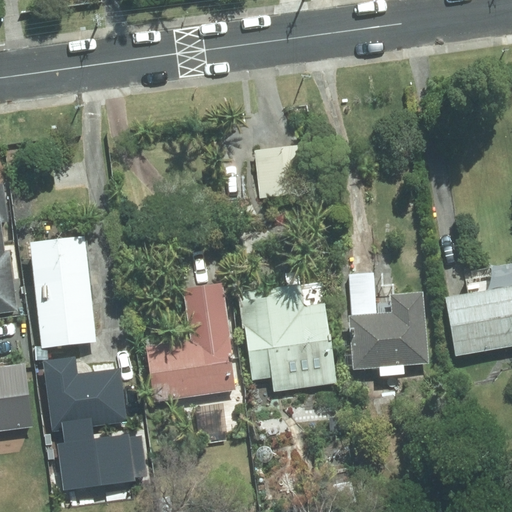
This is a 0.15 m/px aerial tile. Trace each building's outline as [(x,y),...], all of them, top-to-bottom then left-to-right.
[(255,150),(261,198),(314,191),(307,143),(255,150)] [(29,242),(43,348),(96,340),(83,235),(29,242)] [(377,312),(374,272),(349,274),(353,315),(350,315),(355,370),(430,364),(424,292),(392,294),(393,311),(377,312)] [(155,401),(237,390),(230,336),(232,336),(224,282),(185,288),(192,339),(147,346),(155,401)] [(300,292),(299,283),(244,291),(245,300),(240,301),(244,328),(246,328),(253,380),(273,377),(275,391),(338,383),(332,334),(330,334),(326,302),(305,306),(303,292),(300,292)] [(457,355),(511,345),(511,286),(447,297),(457,355)] [(53,431),(128,422),(121,368),(80,373),(77,356),(43,360),(53,431)] [(0,430),(35,426),(26,362),(0,365),(0,430)] [(330,431),(346,429),(344,416),(329,418),(330,431)] [(146,433),(60,445),(66,490),(152,478),(146,433)] [(356,501),(353,481),(334,483),(337,504),(356,501)]
